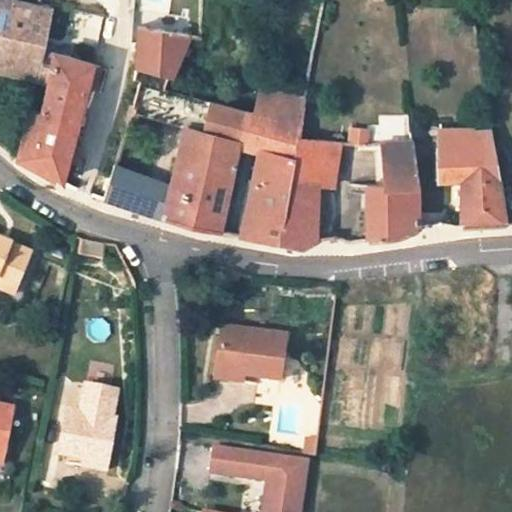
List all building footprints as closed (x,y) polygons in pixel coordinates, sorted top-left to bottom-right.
[(52,12),(39,9),(4,0),(0,0),(0,35),(43,46),(52,12)] [(136,0),(136,27),(190,37),(203,39),(205,0),(136,0)] [(136,27),(135,68),(172,77),(190,37),(136,27)] [(0,70),(35,79),(42,51),(43,46),(0,35),(0,70)] [(61,181),(89,76),(97,78),(101,66),(42,51),(35,79),(47,81),(41,111),(29,108),(16,156),(61,181)] [(165,182),(157,215),(220,230),(239,144),(246,111),(167,88),(172,77),(135,68),(134,79),(140,80),(131,108),(179,121),(165,182)] [(259,87),(254,113),(301,127),(301,124),(304,109),(306,97),(259,87)] [(301,124),(308,125),(310,110),(304,109),(301,124)] [(238,231),(237,234),(277,242),(290,179),(299,137),(301,127),(254,113),(246,111),(239,144),(262,150),(242,232),(238,231)] [(433,123),(431,124),(429,127),(429,129),(431,131),(433,132),(435,132),(438,131),(439,129),(439,126),(437,124),(435,123),(433,123)] [(352,141),(367,142),(368,127),(353,126),(352,141)] [(474,129),(440,129),(438,180),(461,180),(461,225),(504,222),(489,131),(474,131),(474,129)] [(332,184),(339,141),(299,137),(290,179),(320,183),(332,184)] [(382,143),(384,184),(365,184),(367,240),(390,235),(392,239),(418,228),(417,188),(411,141),(382,143)] [(165,182),(114,162),(103,199),(157,215),(165,182)] [(320,240),(320,183),(290,179),(277,242),(301,248),(303,244),(320,240)] [(335,185),(332,184),(320,183),(320,240),(336,237),(335,185)] [(0,240),(0,282),(16,289),(31,254),(0,240)] [(0,290),(13,296),(16,289),(0,282),(0,290)] [(238,293),(220,293),(220,316),(237,317),(238,293)] [(279,379),(285,335),(221,327),(216,366),(243,370),(243,374),(279,379)] [(216,366),(214,378),(242,381),(243,374),(243,370),(216,366)] [(109,419),(114,394),(87,388),(82,414),(109,419)] [(0,462),(1,463),(12,411),(13,407),(0,404),(0,462)] [(82,414),(67,411),(58,454),(83,458),(83,455),(107,460),(115,420),(109,419),(82,414)] [(301,511),(309,456),(212,443),(208,473),(264,481),(259,511),(301,511)] [(83,458),(81,466),(105,470),(107,460),(83,455),(83,458)]
